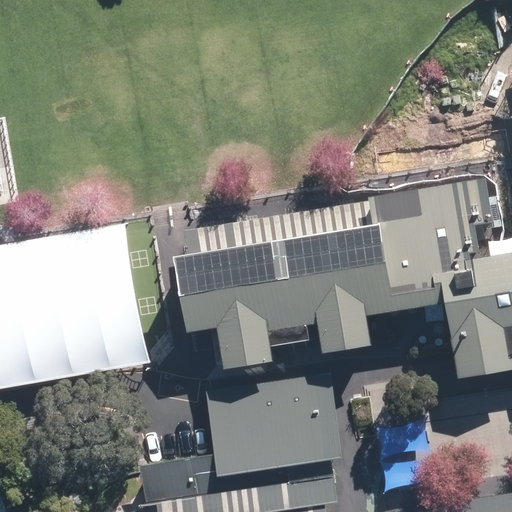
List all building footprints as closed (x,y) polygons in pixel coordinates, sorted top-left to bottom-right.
[(511,255),(473,262),(468,232),(489,229),(482,187),(181,234),(185,263),(167,266),(179,340),(210,335),(217,377),(266,369),(261,336),(310,328),(315,360),(365,352),(360,323),(439,311),(451,385),(508,376),(507,366),(511,364),(511,255)] [(0,390),(140,365),(115,229),(0,250),(0,390)] [(203,395),(218,479),(337,459),(322,375),(203,395)] [(341,511),(338,475),(151,495),(153,511),(341,511)] [(18,511),(9,476),(0,478),(0,511),(18,511)]
